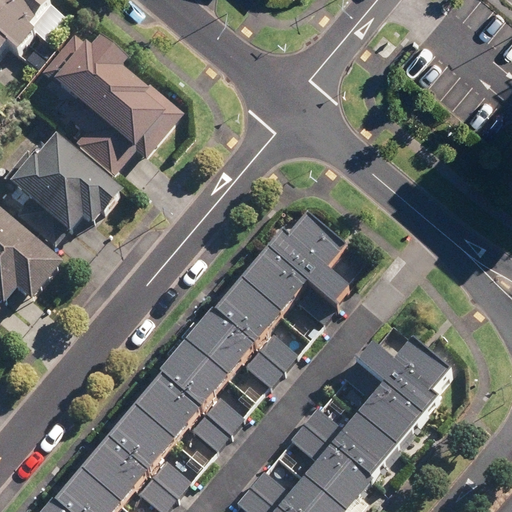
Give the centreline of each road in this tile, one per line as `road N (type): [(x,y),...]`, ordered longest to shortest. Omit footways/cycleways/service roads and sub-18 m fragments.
road 1 (residential): [(0,462),(290,107)]
road 2 (residential): [(202,511),(439,231)]
road 3 (residential): [(290,107),(439,231)]
road 4 (residential): [(164,0),(290,107)]
road 5 (residential): [(290,107),(377,0)]
